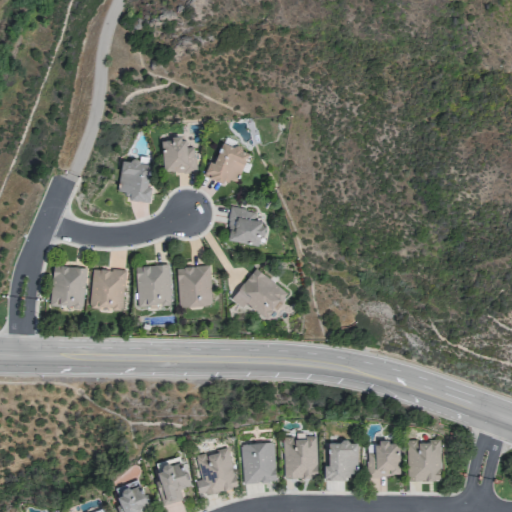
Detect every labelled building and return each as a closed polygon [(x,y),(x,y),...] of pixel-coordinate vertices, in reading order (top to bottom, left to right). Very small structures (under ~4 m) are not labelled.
[(162,172),(195,171),(193,139),(160,140),(162,172)] [(235,182),(248,153),(221,141),(212,162),(208,160),(202,175),(220,183),(223,177),(235,182)] [(149,202),(150,187),(146,186),(149,163),(120,160),(116,191),(126,192),(125,199),(149,202)] [(225,240),(259,245),(262,221),(253,220),(254,211),(230,207),(225,240)] [(136,306),(169,305),(168,264),(134,266),(136,306)] [(49,305),(83,307),(84,266),(51,265),(49,305)] [(210,305),(209,266),(176,266),(177,306),(210,305)] [(90,268),(88,308),(122,309),(124,269),(90,268)] [(286,294),(255,268),(229,298),(240,308),(245,302),(264,319),(286,294)] [(283,478),(316,477),(314,437),(281,438),(283,478)] [(407,481),(439,480),(438,440),(406,441),(407,481)] [(272,441),(239,442),(242,483),(274,481),(272,441)] [(356,441),(327,441),(327,464),(323,464),(323,479),(344,479),(344,473),(356,473),(356,441)] [(398,441),(366,442),(367,475),(399,473),(398,441)] [(237,486),(227,448),(194,457),(200,479),(194,480),(198,496),(237,486)] [(154,462),(158,480),(155,480),(161,504),(182,499),(179,487),(187,485),(180,455),(154,462)] [(113,487),(120,511),(140,511),(140,510),(148,507),(139,479),(113,487)]
